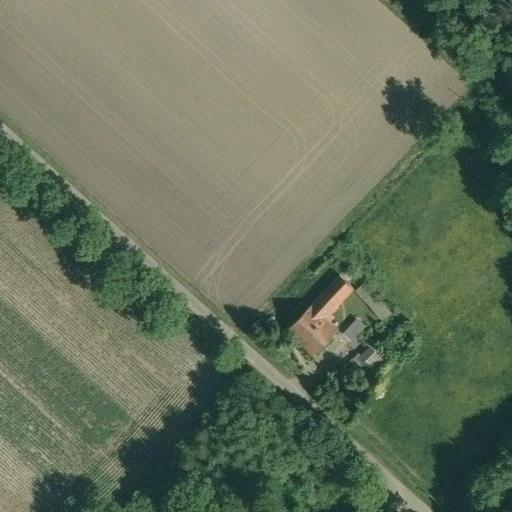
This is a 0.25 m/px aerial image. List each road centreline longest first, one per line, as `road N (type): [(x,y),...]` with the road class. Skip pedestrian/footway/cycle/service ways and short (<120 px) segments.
road 1 (unclassified): [(405,511),(0,134)]
road 2 (unknown): [(381,434),(511,342)]
